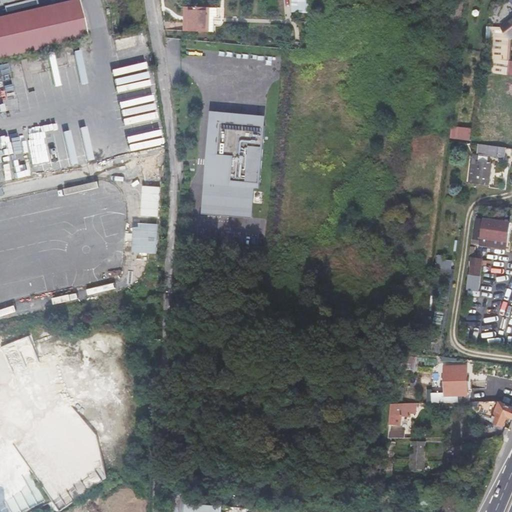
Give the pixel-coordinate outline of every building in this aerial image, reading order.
[(309,0),(292,0),(292,13),(309,14),(309,0)] [(214,1),(193,1),(192,25),(213,25),(213,23),(218,23),(218,13),(220,13),(221,5),(214,5),(214,1)] [(0,60),(88,41),(80,2),(0,19),(0,60)] [(488,73),(507,75),(509,61),(510,40),(511,38),(511,18),(501,27),(504,30),(493,30),(488,73)] [(89,60),(117,55),(114,39),(86,45),(89,60)] [(506,94),(485,92),(483,113),(503,116),(506,94)] [(213,122),(265,126),(266,116),(211,111),(202,214),(228,216),(228,215),(229,210),(209,208),(214,153),(213,122)] [(265,126),(213,122),(214,153),(209,208),(229,210),(228,215),(252,217),(254,188),(260,189),(265,126)] [(470,140),(472,128),(453,126),(452,138),(470,140)] [(506,147),(479,144),(478,154),(505,158),(506,147)] [(490,185),(493,163),(476,161),(474,182),(490,185)] [(511,246),(511,233),(511,219),(485,216),(482,243),(511,246)] [(481,278),(484,256),(474,255),(471,276),(481,278)] [(445,402),(458,402),(458,395),(468,395),(467,365),(444,366),(445,402)] [(511,405),(500,401),(492,421),(504,426),(508,416),(511,417),(511,405)] [(410,417),(412,403),(392,404),(391,414),(410,417)] [(426,441),(410,441),(409,471),(424,471),(426,441)] [(474,464),(476,451),(457,449),(455,462),(474,464)] [(385,477),(387,453),(383,453),(382,457),(376,456),(374,477),(385,477)] [(436,506),(439,486),(420,484),(417,504),(436,506)] [(171,511),(221,511),(222,500),(172,499),(171,511)]
